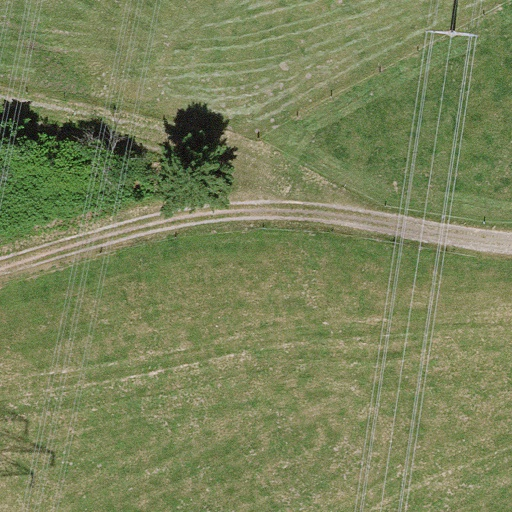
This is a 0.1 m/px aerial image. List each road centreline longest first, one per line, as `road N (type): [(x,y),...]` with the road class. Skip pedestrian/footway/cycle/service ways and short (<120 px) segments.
road 1 (track): [(511,241),(258,207),(179,217),(0,267)]
road 2 (track): [(258,207),(237,142),(0,96)]
